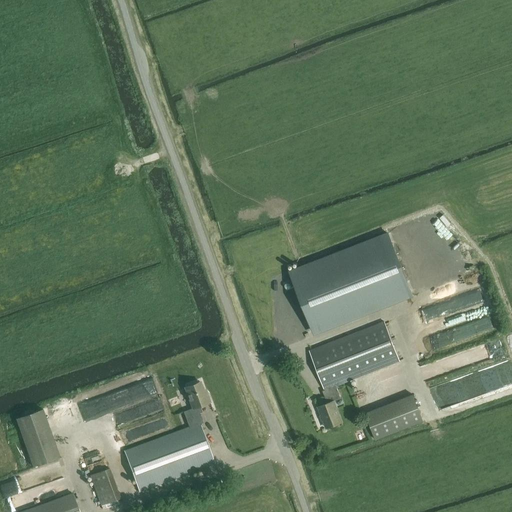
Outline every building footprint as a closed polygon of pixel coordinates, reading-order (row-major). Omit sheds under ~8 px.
[(388,232),(289,271),(312,331),(411,293),(388,232)] [(449,294),(482,287),(479,275),(446,282),(449,294)] [(411,312),(436,304),(432,291),(407,299),(411,312)] [(414,333),(486,306),(481,293),(419,317),(421,322),(411,326),(414,333)] [(493,316),(413,336),(416,347),(496,327),(493,316)] [(342,422),(334,401),(341,399),(336,387),(399,361),(384,321),(309,351),(324,390),(322,391),(325,400),(324,401),(325,404),(318,407),(326,429),(342,422)] [(472,359),(489,353),(489,352),(496,350),(493,343),(495,343),(493,338),(461,349),(462,354),(470,352),(472,359)] [(149,381),(88,399),(94,419),(94,418),(98,432),(115,427),(117,431),(164,417),(157,394),(153,395),(149,381)] [(185,388),(192,408),(183,412),(188,427),(124,451),(138,492),(215,464),(200,424),(203,423),(199,413),(202,412),(199,406),(210,402),(206,393),(204,394),(200,382),(185,388)] [(412,395),(365,413),(375,439),(422,421),(412,395)] [(59,454),(42,407),(15,416),(32,464),(59,454)] [(121,498),(109,468),(90,475),(101,505),(121,498)] [(80,511),(73,493),(19,511),(80,511)]
